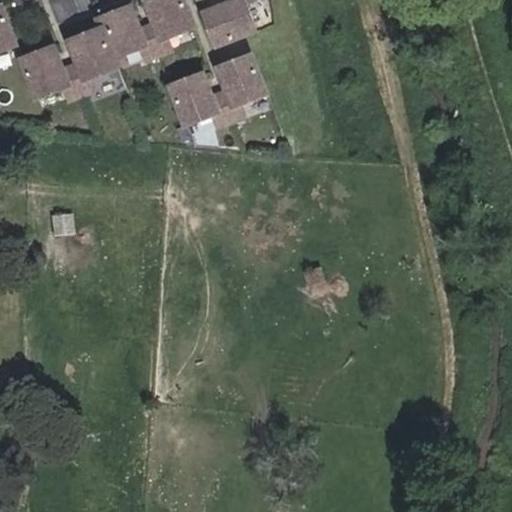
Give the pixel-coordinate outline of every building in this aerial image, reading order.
[(115,67),(111,57),(138,47),(141,55),(167,45),(164,37),(192,26),(181,0),(143,0),(152,23),(137,29),(128,4),(95,17),(99,27),(66,39),(76,63),(61,69),(52,45),(18,58),(34,98),(61,87),(64,95),(91,85),(88,77),(115,67)] [(224,0),(225,0),(201,10),(213,43),(254,27),(243,0),(224,0)] [(0,51),(15,45),(0,7),(0,51)] [(240,111),(237,103),(264,92),(248,52),(215,65),(225,89),(210,95),(200,71),(167,84),(184,124),(211,113),(214,121),(240,111)] [(267,96),(245,104),(249,117),(272,110),(267,96)]
